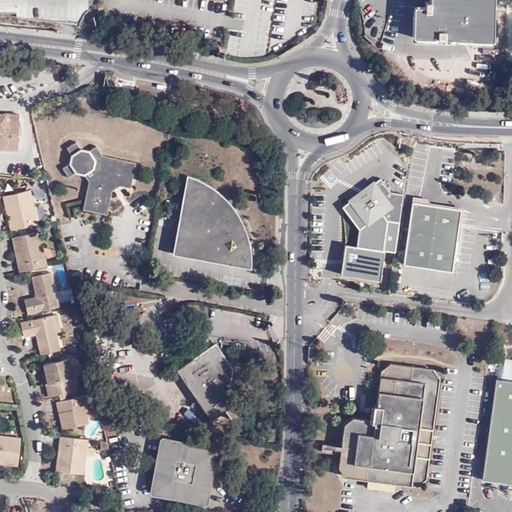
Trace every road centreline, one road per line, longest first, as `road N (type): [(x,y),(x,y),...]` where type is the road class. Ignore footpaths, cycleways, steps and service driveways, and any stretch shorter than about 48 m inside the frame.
road 1 (tertiary): [(287,511),(296,204)]
road 2 (secondary): [(287,69),(229,72),(0,35)]
road 3 (secondary): [(0,46),(193,75),(239,88),(276,112)]
road 4 (unknown): [(287,508),(148,498),(135,475),(144,426)]
road 5 (residential): [(0,333),(36,429),(32,489)]
road 6 (secondary): [(491,127),(400,110),(361,86)]
road 7 (secondary): [(353,127),(491,127)]
